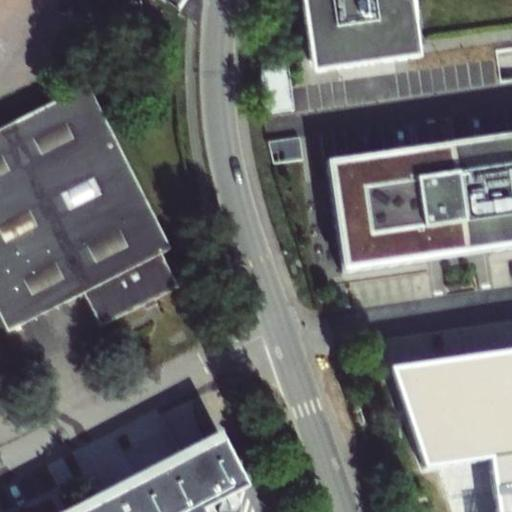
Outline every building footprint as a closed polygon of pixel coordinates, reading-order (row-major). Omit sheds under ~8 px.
[(0,0),(0,14),(33,0),(0,0)] [(511,0),(299,0),(311,76),(407,62),(405,51),(398,0),(511,0)] [(294,112),(285,62),(261,65),(260,97),(262,116),(294,112)] [(0,320),(5,331),(66,300),(81,293),(98,327),(176,288),(158,253),(167,248),(85,86),(0,129),(0,320)] [(343,274),(416,262),(511,248),(511,137),(326,165),(343,274)] [(511,511),(511,354),(389,370),(424,468),(439,466),(451,511),(511,511)] [(219,435),(66,511),(208,511),(207,507),(245,488),(219,435)]
